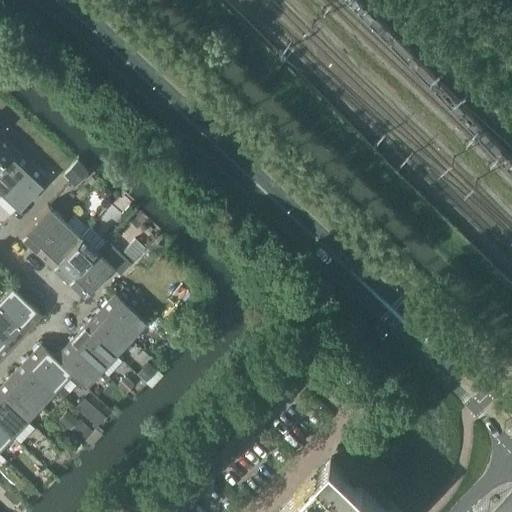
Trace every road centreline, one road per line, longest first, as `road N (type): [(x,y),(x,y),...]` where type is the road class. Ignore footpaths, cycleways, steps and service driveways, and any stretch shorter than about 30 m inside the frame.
road 1 (tertiary): [(391,309),(59,0)]
road 2 (residential): [(171,511),(320,363),(363,408),(268,511)]
road 3 (tertiary): [(391,309),(511,446)]
road 4 (tertiary): [(511,409),(461,359),(391,309)]
